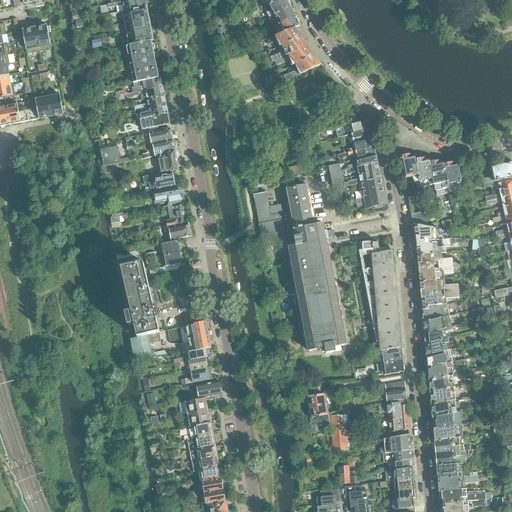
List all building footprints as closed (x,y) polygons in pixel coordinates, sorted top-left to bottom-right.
[(147,7),(145,0),(127,0),(119,2),(107,4),(108,7),(116,6),(117,12),(127,10),(147,7)] [(287,0),(280,0),(264,8),(269,17),(274,15),(290,7),(287,0)] [(149,18),(147,7),(127,10),(129,22),(149,18)] [(295,16),(290,7),(274,15),(269,17),(273,27),(295,16)] [(278,35),(293,29),(300,26),(295,16),(273,27),(278,35)] [(149,18),(129,22),(125,23),(127,33),(131,33),(151,29),(149,18)] [(85,19),(75,21),(77,28),(86,26),(85,19)] [(47,25),(35,28),(39,52),(52,50),(49,34),(51,33),(50,26),(47,27),(47,25),(46,25),(47,25)] [(226,37),(224,27),(218,28),(220,38),(226,37)] [(23,29),(22,30),(27,55),(39,52),(35,28),(23,30),(23,29)] [(153,41),(151,29),(131,33),(133,44),(151,41),(153,41)] [(301,37),(298,32),(296,32),(293,29),(278,35),(275,36),(275,37),(277,40),(277,41),(280,47),(282,46),(301,37)] [(2,36),(0,36),(0,45),(4,45),(8,44),(9,44),(8,35),(7,35),(2,36)] [(277,41),(277,40),(275,36),(267,39),(269,45),(275,43),(276,41),(277,41)] [(282,46),(284,51),(270,57),(272,62),(286,56),(306,47),(304,43),(304,42),(301,37),(282,46)] [(151,41),(133,44),(126,45),(129,64),(155,59),(151,41)] [(4,45),(0,45),(0,56),(8,55),(10,55),(8,44),(4,45)] [(295,65),(314,56),(311,51),(309,50),(306,47),(286,56),(272,62),(274,67),(289,61),(288,60),(290,59),(293,66),(295,65)] [(8,55),(0,56),(0,67),(8,66),(10,65),(8,55)] [(295,65),(298,71),(296,72),(296,71),(284,76),(286,81),(296,77),(299,75),(301,78),(312,71),(319,65),(317,62),(317,61),(314,56),(295,65)] [(155,59),(129,64),(133,83),(159,78),(155,59)] [(8,66),(0,67),(0,76),(9,75),(8,66)] [(9,75),(0,76),(0,86),(11,85),(9,75)] [(160,78),(159,78),(133,83),(134,87),(132,87),(133,93),(144,90),(162,87),(160,78)] [(11,85),(0,86),(0,97),(15,95),(13,84),(11,85)] [(164,96),(162,87),(144,90),(133,93),(134,96),(141,95),(142,100),(146,99),(164,96)] [(60,95),(48,97),(52,117),(63,115),(64,115),(64,114),(64,113),(66,113),(65,106),(62,106),(60,94),(59,94),(60,95)] [(0,97),(0,127),(11,125),(7,106),(6,97),(15,95),(0,97)] [(164,96),(146,99),(147,103),(134,106),(135,110),(144,109),(166,104),(164,96)] [(36,99),(35,99),(37,108),(38,108),(40,119),(52,117),(48,97),(36,99)] [(17,104),(7,106),(11,125),(20,123),(21,123),(39,119),(39,120),(40,120),(40,119),(38,108),(37,108),(19,112),(17,104)] [(144,109),(135,110),(136,115),(145,113),(146,118),(150,117),(167,114),(166,104),(144,109)] [(170,124),(167,114),(146,118),(140,119),(141,123),(142,130),(150,128),(158,127),(170,124)] [(370,130),(368,121),(336,128),(337,133),(338,137),(341,137),(370,130)] [(159,130),(150,132),(149,132),(151,144),(152,144),(173,139),(170,128),(159,130)] [(353,143),(372,138),(370,130),(341,137),(342,141),(349,139),(350,144),(354,143),(353,143)] [(374,147),(372,138),(353,143),(354,143),(354,147),(347,149),(347,150),(343,151),(343,154),(374,147)] [(173,139),(152,144),(155,156),(161,155),(161,152),(175,150),(173,139)] [(100,145),(102,156),(104,167),(122,163),(130,162),(129,158),(120,159),(116,142),(107,144),(107,145),(104,146),(104,144),(100,145)] [(376,155),(374,147),(343,154),(337,155),(338,159),(349,156),(356,155),(357,159),(370,156),(376,155)] [(161,155),(155,156),(157,156),(158,164),(154,165),(156,174),(172,171),(178,170),(175,150),(161,152),(161,155)] [(370,156),(357,159),(355,160),(356,163),(348,165),(349,169),(377,163),(376,155),(370,156)] [(419,182),(416,161),(415,156),(410,157),(407,156),(403,156),(401,159),(406,185),(419,182)] [(434,185),(430,163),(429,160),(424,161),(422,159),(416,161),(419,182),(420,187),(434,185)] [(484,185),(511,178),(511,161),(490,166),(493,177),(482,179),(484,185)] [(436,162),(430,163),(434,185),(435,190),(448,188),(444,165),(444,163),(439,164),(436,162)] [(123,168),(122,163),(104,167),(105,172),(123,168)] [(377,163),(349,169),(341,171),(342,176),(358,172),(359,175),(379,170),(377,163)] [(288,168),(289,176),(306,172),(304,164),(288,168)] [(450,164),(444,165),(448,188),(449,192),(463,190),(462,188),(467,188),(466,181),(461,182),(460,176),(458,165),(453,165),(450,164)] [(345,192),(344,187),(344,183),(341,171),(340,165),(329,167),(335,194),(345,192)] [(344,187),(349,186),(360,184),(381,179),(379,170),(359,175),(359,179),(348,181),(349,182),(344,183),(344,187)] [(172,171),(156,174),(143,176),(144,184),(149,183),(150,191),(175,186),(172,171)] [(511,178),(484,185),(484,188),(491,187),(498,185),(499,190),(511,187),(511,178)] [(382,186),(381,179),(360,184),(361,190),(382,186)] [(346,345),(328,246),(326,240),(326,239),(329,238),(327,231),(325,231),(323,223),(314,225),(306,185),(287,188),(291,212),(285,213),(283,204),(270,206),(267,192),(253,194),(263,248),(290,243),(290,246),(288,247),(295,283),(288,284),(283,291),(290,297),(297,296),(308,351),(325,348),(326,354),(336,352),(335,347),(346,345)] [(382,186),(361,190),(363,198),(384,193),(382,186)] [(511,187),(499,190),(500,194),(485,197),(486,201),(511,195),(511,187)] [(167,205),(182,202),(184,202),(183,194),(181,194),(180,188),(153,193),(154,197),(149,198),(150,202),(154,201),(154,203),(166,201),(167,205)] [(384,193),(363,198),(355,199),(355,200),(347,202),(348,206),(364,202),(365,206),(377,203),(385,201),(384,193)] [(511,195),(486,201),(487,206),(501,203),(503,208),(511,205),(511,195)] [(385,201),(377,203),(365,206),(366,209),(374,207),(375,210),(386,207),(385,204),(386,204),(385,201)] [(182,202),(167,205),(170,219),(165,220),(167,228),(169,228),(186,224),(182,202)] [(511,205),(503,208),(503,212),(498,214),(499,218),(511,214),(511,205)] [(110,218),(123,217),(123,210),(111,211),(107,212),(108,218),(110,218)] [(414,224),(428,227),(425,212),(412,214),(414,224)] [(511,214),(499,218),(493,219),(493,223),(505,220),(506,225),(511,224),(511,214)] [(124,222),(123,217),(110,218),(112,228),(121,227),(120,223),(122,222),(124,222)] [(186,224),(169,228),(171,240),(191,236),(189,224),(186,224)] [(428,227),(414,224),(416,237),(417,242),(445,240),(444,236),(443,235),(440,235),(440,229),(436,228),(433,228),(428,227)] [(507,230),(496,233),(496,237),(511,233),(511,224),(506,225),(507,230)] [(151,239),(162,236),(161,230),(149,232),(151,239)] [(511,233),(496,237),(497,240),(509,238),(510,243),(511,242),(511,233)] [(451,239),(445,240),(417,242),(418,255),(442,253),(441,247),(451,247),(451,242),(455,241),(455,243),(461,243),(461,239),(451,239)] [(485,239),(478,241),(480,249),(487,248),(485,239)] [(162,255),(178,252),(176,241),(160,244),(162,255)] [(395,265),(394,258),(393,250),(374,253),(371,254),(373,268),(393,265),(395,265)] [(181,264),(178,252),(162,255),(164,267),(181,264)] [(442,253),(418,255),(419,269),(439,267),(453,266),(452,259),(443,259),(442,253)] [(138,337),(158,332),(143,263),(122,268),(132,312),(130,312),(133,325),(135,324),(138,337)] [(396,279),(395,265),(393,265),(373,268),(365,269),(366,275),(373,276),(374,282),(395,278),(396,279)] [(454,274),(453,266),(439,267),(419,269),(420,282),(444,280),(444,274),(454,274)] [(397,293),(396,279),(395,278),(374,282),(368,283),(369,289),(374,290),(375,296),(396,292),(397,293)] [(445,286),(444,280),(420,282),(422,295),(459,291),(458,284),(445,286)] [(511,287),(494,291),(495,298),(511,295),(511,287)] [(459,298),(459,291),(422,295),(423,310),(429,309),(429,308),(435,308),(435,305),(446,305),(446,299),(459,298)] [(398,307),(397,293),(396,292),(375,296),(370,296),(372,303),(376,304),(376,309),(397,306),(398,307)] [(429,309),(423,310),(424,323),(445,317),(446,317),(444,310),(448,309),(446,305),(435,305),(435,308),(429,308),(429,309)] [(400,321),(398,307),(397,306),(376,309),(373,310),(374,317),(377,317),(377,323),(398,320),(400,321)] [(502,320),(500,306),(494,307),(496,321),(502,320)] [(445,317),(424,323),(425,333),(431,332),(431,331),(437,329),(437,331),(446,329),(445,328),(452,326),(451,322),(447,323),(445,317)] [(401,335),(400,321),(398,320),(377,323),(376,324),(377,331),(378,331),(379,337),(399,334),(401,335)] [(186,352),(205,349),(211,347),(205,321),(191,324),(191,325),(187,326),(190,339),(188,340),(189,343),(181,345),(182,352),(186,352)] [(453,331),(452,326),(445,328),(446,329),(437,331),(437,329),(431,331),(431,332),(425,333),(426,345),(448,338),(450,338),(449,332),(453,331)] [(158,332),(138,337),(131,339),(135,360),(152,357),(150,344),(161,342),(158,332)] [(402,347),(401,335),(399,334),(379,337),(376,338),(377,345),(379,345),(380,351),(402,348),(402,347)] [(448,338),(426,345),(427,356),(447,350),(451,349),(448,338)] [(495,338),(489,340),(491,348),(497,346),(495,338)] [(402,348),(380,351),(379,351),(381,363),(403,360),(402,348)] [(205,349),(186,352),(187,357),(173,360),(174,364),(207,358),(205,349)] [(447,350),(427,356),(428,369),(451,363),(453,362),(452,357),(450,357),(447,350)] [(207,358),(174,364),(175,368),(189,365),(190,371),(209,367),(207,358)] [(404,372),(403,360),(381,363),(383,375),(404,372)] [(453,375),(451,363),(428,369),(429,381),(452,376),(453,375)] [(209,367),(190,371),(191,378),(181,379),(181,385),(211,379),(209,367)] [(452,376),(429,381),(430,393),(452,388),(454,387),(452,376)] [(219,381),(195,385),(198,399),(206,398),(221,395),(219,381)] [(405,382),(385,385),(386,391),(387,401),(389,401),(389,404),(400,403),(401,406),(407,406),(406,390),(405,390),(405,382)] [(320,393),(319,387),(308,389),(309,395),(317,394),(320,393)] [(455,400),(452,388),(430,393),(431,405),(454,400),(455,400)] [(328,414),(325,394),(317,396),(317,394),(309,395),(306,396),(306,398),(304,400),(305,404),(307,405),(307,410),(306,411),(307,416),(309,417),(310,426),(312,427),(319,426),(320,424),(320,423),(323,423),(323,424),(330,423),(331,423),(331,416),(330,414),(328,414)] [(206,398),(198,399),(191,400),(184,402),(187,414),(208,410),(206,398)] [(457,412),(454,400),(431,405),(432,417),(457,412)] [(408,418),(407,406),(401,406),(400,403),(389,404),(387,404),(388,420),(408,418)] [(208,410),(187,414),(190,427),(210,422),(208,410)] [(460,412),(457,412),(432,417),(433,429),(461,424),(460,412)] [(347,415),(341,415),(331,416),(331,423),(330,423),(331,432),(347,431),(346,423),(348,423),(347,415)] [(375,426),(375,422),(374,415),(365,416),(366,423),(367,423),(367,427),(375,426)] [(408,418),(388,420),(389,431),(409,430),(408,418)] [(210,422),(190,427),(184,429),(185,436),(187,435),(188,439),(212,434),(210,422)] [(462,430),(461,424),(433,429),(435,441),(459,437),(459,430),(462,430)] [(347,431),(331,432),(333,452),(349,450),(347,431)] [(214,445),(212,434),(188,439),(190,450),(214,445)] [(410,450),(409,441),(409,435),(383,439),(384,447),(379,448),(379,454),(410,450)] [(459,437),(435,441),(436,454),(460,451),(468,450),(471,450),(470,447),(464,447),(464,445),(460,446),(459,437)] [(217,456),(214,445),(190,450),(192,461),(198,460),(217,456)] [(411,459),(410,450),(379,454),(380,463),(392,461),(411,459)] [(461,463),(460,451),(436,454),(437,466),(461,463)] [(219,467),(217,456),(198,460),(200,471),(219,467)] [(303,465),(317,463),(316,456),(302,458),(303,465)] [(411,459),(392,461),(393,466),(378,468),(379,472),(412,468),(411,459)] [(462,469),(461,463),(437,466),(438,479),(477,475),(477,472),(470,473),(465,469),(462,469)] [(349,467),(349,466),(338,467),(339,485),(350,484),(350,477),(350,472),(349,467)] [(219,467),(200,471),(202,482),(221,478),(219,467)] [(412,468),(379,472),(379,473),(374,474),(374,477),(393,475),(393,479),(394,480),(413,477),(412,468)] [(507,474),(498,475),(499,487),(506,486),(505,478),(508,477),(507,474)] [(477,475),(438,479),(439,491),(464,489),(463,484),(478,483),(477,475)] [(198,483),(197,478),(197,476),(190,478),(191,485),(198,483)] [(359,476),(357,476),(350,477),(350,484),(350,485),(359,484),(359,476)] [(414,488),(413,477),(394,480),(395,490),(414,488)] [(221,478),(202,482),(204,493),(223,490),(221,478)] [(350,503),(368,501),(367,491),(363,491),(362,485),(344,487),(344,489),(341,489),(342,495),(345,494),(345,498),(350,497),(350,503)] [(415,498),(414,488),(395,490),(396,499),(413,498),(415,498)] [(342,495),(341,489),(320,491),(321,497),(317,497),(318,506),(335,505),(335,501),(339,500),(339,495),(342,495)] [(466,489),(464,489),(439,491),(440,498),(442,499),(442,503),(492,499),(491,493),(483,493),(467,494),(466,489)] [(223,490),(204,493),(206,504),(225,501),(223,490)] [(396,499),(394,499),(395,510),(414,508),(413,498),(396,499)] [(492,499),(442,503),(443,508),(441,509),(441,511),(468,511),(468,508),(488,506),(492,506),(492,499)] [(227,511),(225,501),(206,504),(201,505),(202,511),(227,511)] [(368,505),(368,501),(350,503),(351,511),(355,511),(373,511),(373,505),(368,505)]
